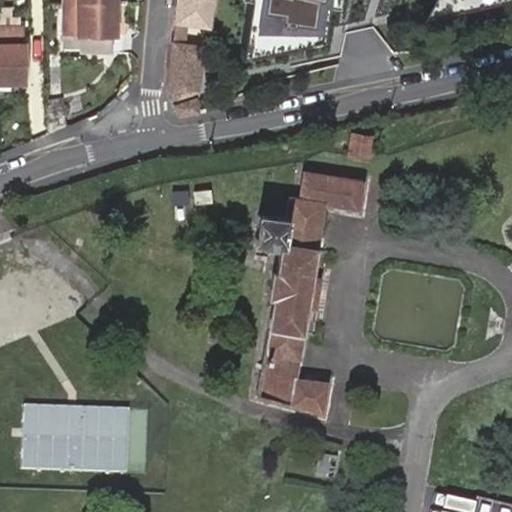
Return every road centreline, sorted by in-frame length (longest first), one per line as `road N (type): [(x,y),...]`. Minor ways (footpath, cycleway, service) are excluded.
road 1 (residential): [(148,140),(443,86),(511,63)]
road 2 (residential): [(0,187),(148,140)]
road 3 (residential): [(148,140),(159,0)]
